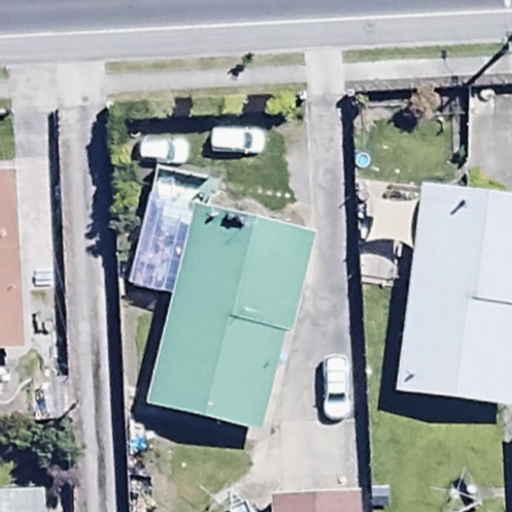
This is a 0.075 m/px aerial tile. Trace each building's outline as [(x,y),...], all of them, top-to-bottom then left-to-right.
[(263,447),(313,241),(202,214),(209,187),(158,175),(130,294),(172,304),(144,418),(263,447)] [(0,359),(22,359),(14,184),(0,184),(0,359)] [(511,205),(419,194),(393,401),(511,416),(511,414),(511,205)] [(62,511),(62,501),(0,502),(0,511),(62,511)] [(363,511),(363,501),(268,505),(267,511),(363,511)]
